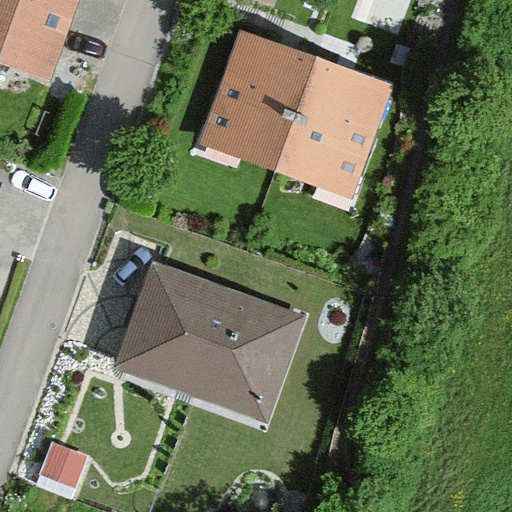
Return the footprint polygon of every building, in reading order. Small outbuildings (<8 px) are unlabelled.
[(77,0),(0,0),(0,64),(47,82),(77,0)] [(324,59),(238,29),(194,151),(280,182),(324,59)] [(397,85),(324,59),(280,182),(351,209),(397,85)] [(292,327),(149,276),(116,367),(259,418),(292,327)] [(76,492),(88,461),(54,448),(42,479),(76,492)]
